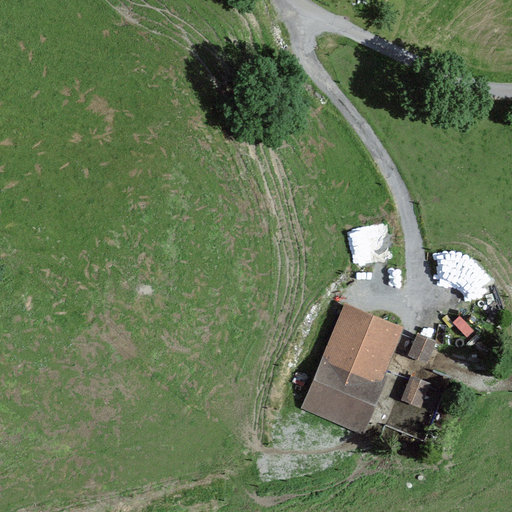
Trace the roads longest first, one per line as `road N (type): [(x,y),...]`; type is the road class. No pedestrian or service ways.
road 1 (track): [(123,511),(309,466),(357,443),(398,390),(416,324)]
road 2 (unclassified): [(292,0),(469,84),(511,91)]
